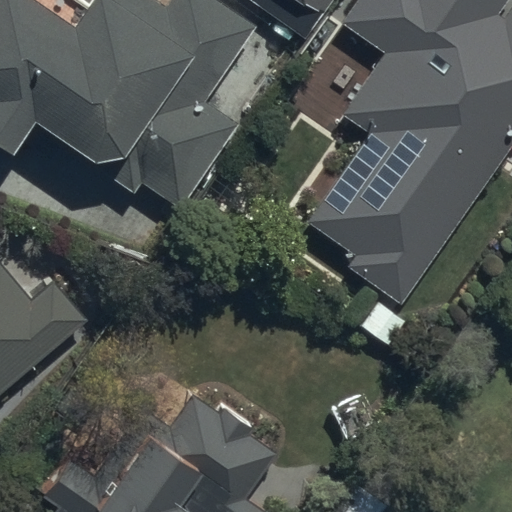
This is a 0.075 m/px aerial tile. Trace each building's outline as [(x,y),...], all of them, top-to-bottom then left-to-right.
[(0,0),(0,142),(12,124),(46,145),(55,129),(134,178),(139,170),(179,195),(232,109),(202,91),(253,9),(238,0),(0,0)] [(265,0),(303,26),(320,0),(265,0)] [(393,295),(511,126),(511,0),(343,0),(336,11),(380,41),(337,103),(364,122),(304,208),(352,241),(344,253),(374,275),(350,310),(385,335),(406,304),(393,295)] [(0,377),(85,311),(52,268),(28,287),(0,252),(0,377)] [(51,500),(68,511),(261,511),(268,503),(240,484),(270,441),(243,422),(250,412),(221,391),(217,398),(190,380),(163,420),(145,407),(122,440),(112,432),(91,461),(59,439),(31,479),(54,495),(51,500)] [(332,505),(342,511),(372,511),(384,495),(409,511),(422,511),(437,490),(373,446),(332,505)]
